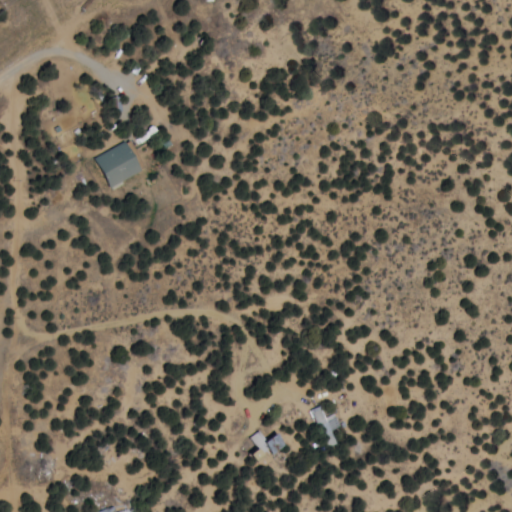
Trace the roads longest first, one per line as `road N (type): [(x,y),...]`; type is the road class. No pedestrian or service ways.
road 1 (residential): [(11,511),(10,180)]
road 2 (track): [(0,437),(220,427)]
